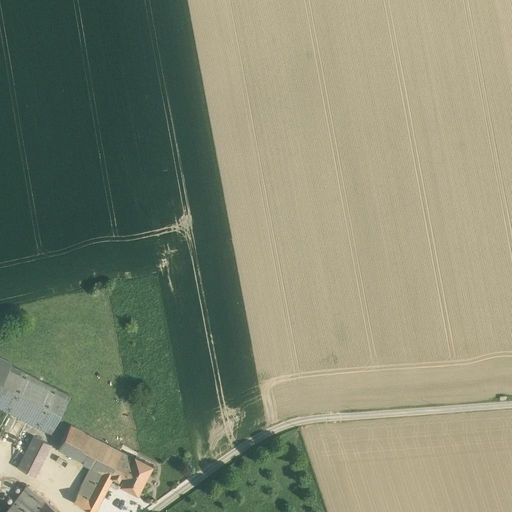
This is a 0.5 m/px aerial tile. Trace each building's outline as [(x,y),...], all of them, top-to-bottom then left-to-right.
[(0,387),(11,365),(12,365),(0,359),(0,387)] [(69,395),(11,365),(0,387),(0,406),(50,432),(69,395)] [(135,458),(70,424),(57,449),(91,466),(103,473),(89,499),(77,492),(72,501),(93,511),(95,511),(113,478),(122,482),(135,458)] [(52,445),(33,435),(17,467),(35,476),(52,445)] [(122,482),(122,484),(121,484),(122,485),(138,493),(139,494),(140,493),(139,493),(153,466),(154,466),(154,465),(153,464),(137,456),(136,455),(136,456),(122,482)] [(91,466),(77,492),(89,499),(103,473),(91,466)] [(26,484),(3,511),(31,511),(42,498),(26,484)] [(60,511),(42,498),(31,511),(60,511)]
